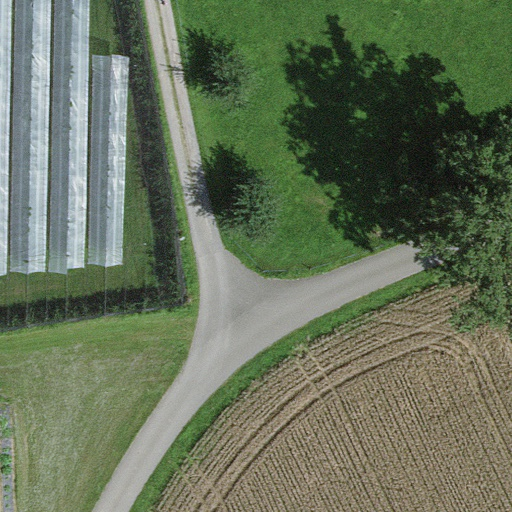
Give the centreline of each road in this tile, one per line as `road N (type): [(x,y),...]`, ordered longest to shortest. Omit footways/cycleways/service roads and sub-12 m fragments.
road 1 (track): [(160,0),(211,261),(243,340)]
road 2 (track): [(511,218),(376,271),(243,340)]
road 3 (track): [(243,340),(184,392),(116,511)]
